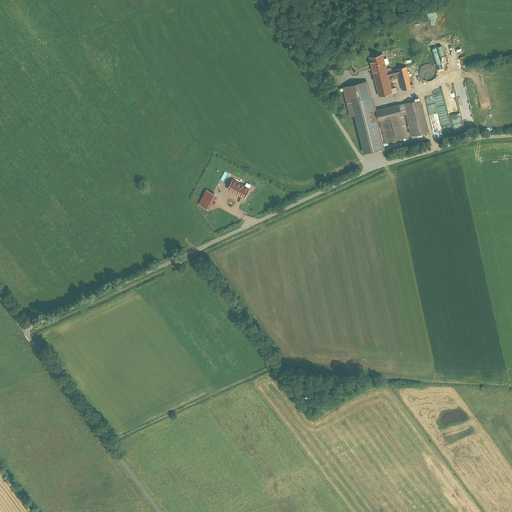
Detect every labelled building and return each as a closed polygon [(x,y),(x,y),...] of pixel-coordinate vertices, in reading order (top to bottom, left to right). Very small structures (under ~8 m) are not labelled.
[(383,54),(369,57),(379,96),(397,92),(396,88),(391,89),(388,76),(398,74),(402,90),(412,88),(406,66),(387,71),(383,54)] [(429,63),(426,64),(424,65),(422,67),(420,69),(420,71),(420,74),(421,76),(422,78),(424,80),(427,81),(429,81),(432,80),(434,79),(436,77),(437,74),(437,72),(437,69),(435,67),(434,65),(431,64),(429,63)] [(383,148),(367,81),(344,87),(351,116),(356,115),(365,152),(383,148)] [(400,115),(380,120),(385,143),(427,132),(419,100),(403,104),(410,131),(404,133),(400,115)] [(378,120),(380,120),(400,115),(402,115),(399,105),(376,111),(378,120)] [(243,198),(248,189),(232,181),(227,190),(243,198)] [(199,208),(211,214),(217,202),(206,196),(199,208)]
